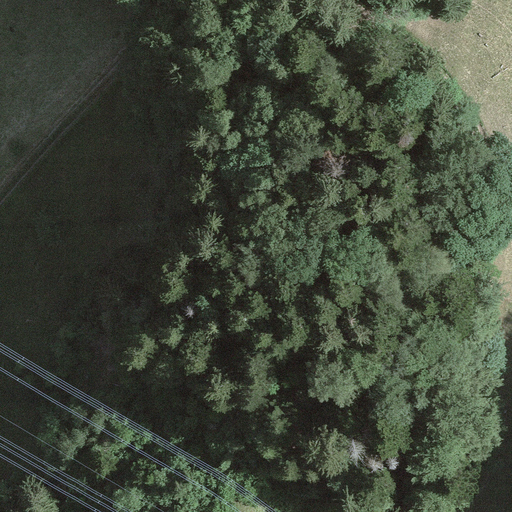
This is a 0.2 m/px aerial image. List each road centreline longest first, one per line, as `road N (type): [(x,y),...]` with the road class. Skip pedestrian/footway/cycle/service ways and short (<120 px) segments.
road 1 (track): [(0,198),(73,103),(182,47),(452,44),(500,176),(511,350)]
road 2 (track): [(511,410),(421,511)]
